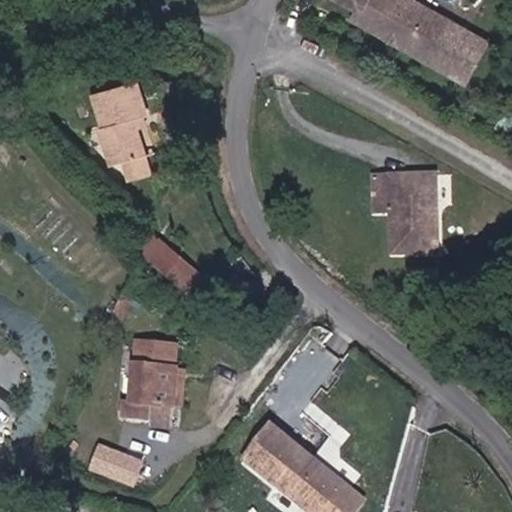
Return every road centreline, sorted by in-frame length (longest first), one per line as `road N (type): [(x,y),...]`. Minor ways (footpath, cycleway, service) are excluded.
road 1 (unclassified): [(248,23),(233,168),(283,253),(511,432)]
road 2 (unknown): [(248,23),(292,57),(511,177)]
road 3 (unclassified): [(248,23),(29,0)]
